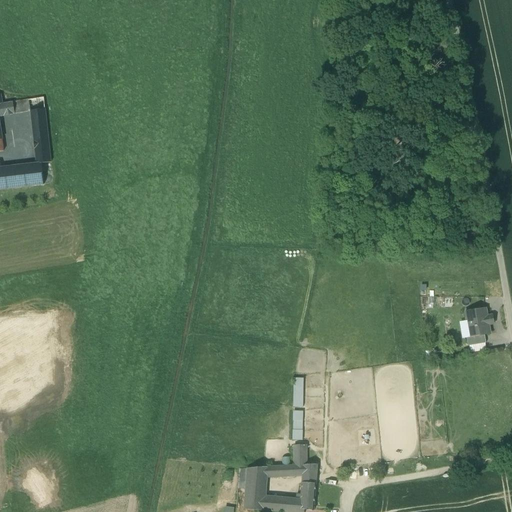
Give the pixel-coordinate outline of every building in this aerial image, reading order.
[(0,95),(0,152),(3,152),(0,128),(0,116),(15,114),(13,106),(13,103),(2,105),(0,95)] [(44,101),(13,106),(15,114),(30,112),(45,110),(44,101)] [(45,110),(30,112),(36,164),(41,164),(51,163),(45,110)] [(36,164),(1,168),(0,162),(0,161),(0,189),(11,189),(44,185),(41,164),(36,164)] [(51,163),(41,164),(44,185),(53,184),(51,163)] [(11,189),(0,189),(0,196),(1,199),(12,198),(11,189)] [(486,309),(465,312),(469,337),(469,338),(485,335),(490,334),(489,325),(494,325),(492,316),(488,316),(486,309)] [(485,335),(469,338),(469,337),(467,338),(468,346),(486,343),(485,335)] [(303,408),(303,379),(293,379),(293,408),(303,408)] [(303,412),(292,412),(292,442),(302,442),(303,412)] [(305,445),(294,446),(294,466),(295,466),(305,465),(305,445)] [(305,465),(295,466),(294,476),(302,476),(303,476),(303,475),(316,475),(317,465),(305,465)] [(294,466),(278,467),(279,477),(294,476),(295,466),(294,466)] [(267,467),(247,468),(244,509),(276,511),(277,497),(265,497),(267,477),(267,476),(267,467)] [(278,467),(267,467),(267,476),(279,477),(278,467)] [(316,475),(303,475),(303,476),(302,476),(302,483),(315,484),(316,475)] [(315,484),(302,483),(301,499),(299,511),(304,511),(304,510),(314,511),(315,484)] [(282,498),(281,511),(299,511),(301,499),(282,498)]
